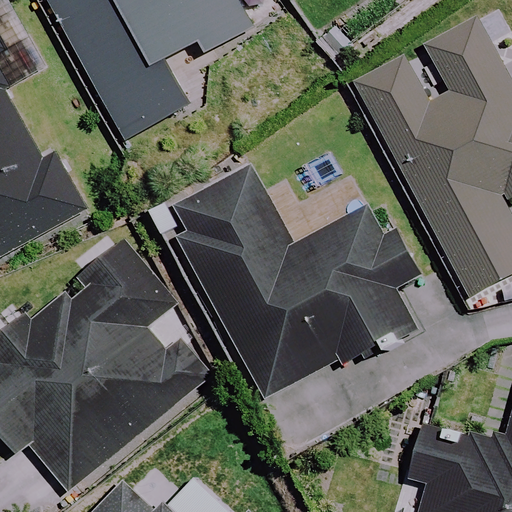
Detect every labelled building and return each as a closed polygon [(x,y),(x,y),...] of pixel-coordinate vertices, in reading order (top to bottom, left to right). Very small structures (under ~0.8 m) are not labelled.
[(277,17),(267,0),(47,0),(127,144),(191,108),(168,66),(202,47),(207,56),(277,17)] [(511,65),(506,69),(483,24),(362,88),(475,300),(511,280),(511,212),(508,204),(511,201),(511,65)] [(0,76),(5,53),(0,43),(0,263),(87,219),(56,160),(44,166),(0,81),(0,76)] [(422,285),(398,237),(392,240),(378,211),(294,251),(257,175),(179,212),(269,400),(381,346),(385,353),(402,345),(398,338),(414,330),(398,296),(422,285)] [(178,312),(127,250),(0,354),(0,364),(4,368),(0,371),(0,424),(26,457),(35,450),(72,494),(210,381),(181,346),(167,358),(149,336),(178,312)] [(511,511),(511,425),(507,444),(428,423),(414,477),(430,481),(421,511),(511,511)] [(162,511),(150,511),(127,489),(104,511),(168,511),(165,509),(162,511)]
